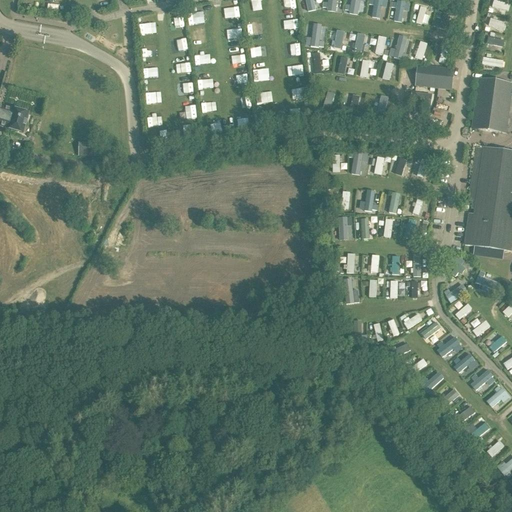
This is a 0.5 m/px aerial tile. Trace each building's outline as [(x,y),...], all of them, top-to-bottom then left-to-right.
[(306,0),(308,10),(315,8),(313,0),(306,0)] [(330,0),(328,10),(335,11),(337,0),(330,0)] [(494,1),(492,8),(509,12),(510,5),(494,1)] [(394,19),(400,21),(403,6),(398,5),(394,19)] [(421,7),(416,23),(422,25),(427,9),(421,7)] [(445,10),(439,29),(446,31),(452,12),(445,10)] [(490,19),(488,26),(505,31),(507,24),(490,19)] [(337,31),(333,48),(341,50),(345,32),(337,31)] [(358,34),(354,51),(362,53),(365,35),(358,34)] [(379,37),(375,54),(383,56),(386,38),(379,37)] [(488,38),(487,45),(503,48),(504,41),(488,38)] [(400,39),(395,57),(402,59),(407,41),(400,39)] [(421,42),(415,59),(422,61),(427,45),(421,42)] [(443,45),(439,63),(445,65),(450,47),(443,45)] [(313,54),(315,75),(322,74),(320,54),(313,54)] [(338,74),(345,75),(348,59),(341,58),(338,74)] [(483,59),(482,66),(502,69),(503,62),(483,59)] [(360,77),(367,79),(370,62),(363,61),(360,77)] [(382,80),(389,82),(393,65),(386,63),(382,80)] [(418,66),(416,86),(451,90),(453,71),(418,66)] [(511,84),(479,80),(472,129),(506,134),(511,95),(511,84)] [(321,110),(329,112),(334,93),(327,91),(321,110)] [(412,94),(411,104),(431,106),(432,96),(412,94)] [(349,112),(356,113),(359,96),(352,95),(349,112)] [(376,114),(383,116),(388,97),(381,95),(376,114)] [(0,106),(0,124),(6,126),(5,129),(22,134),(26,122),(27,121),(28,118),(27,116),(28,114),(10,109),(0,106)] [(95,148),(79,147),(78,156),(95,157),(95,148)] [(469,216),(464,246),(511,252),(511,245),(511,152),(483,149),(483,150),(476,149),(468,201),(472,202),(471,209),(475,210),(474,217),(469,216)] [(340,159),(340,156),(333,156),(333,173),(340,173),(340,163),(342,163),(342,159),(340,159)] [(385,159),(378,158),(374,175),(381,176),(385,159)] [(395,175),(402,177),(407,161),(400,159),(395,175)] [(428,161),(422,159),(417,177),(424,179),(428,161)] [(341,209),(348,210),(350,193),(343,192),(342,203),(337,203),(337,207),(341,208),(341,209)] [(389,213),(396,214),(400,195),(392,193),(389,213)] [(363,213),(370,214),(373,196),(367,195),(363,213)] [(413,214),(418,216),(423,202),(417,200),(413,214)] [(361,220),(362,240),(370,240),(369,219),(361,220)] [(345,220),(338,222),(342,238),(349,236),(346,226),(349,225),(348,220),(345,221),(345,220)] [(386,220),(384,238),(391,239),(392,228),(395,228),(395,223),(393,223),(393,221),(386,220)] [(409,220),(406,239),(413,240),(416,221),(409,220)] [(348,254),(347,274),(354,274),(355,255),(348,254)] [(413,255),(413,278),(421,278),(421,255),(413,255)] [(371,273),(378,274),(379,257),(372,256),(371,266),(368,266),(368,270),(371,271),(371,273)] [(461,276),(466,270),(450,257),(445,264),(461,276)] [(497,292),(499,284),(478,277),(475,284),(497,292)] [(349,299),(356,296),(350,280),(343,283),(349,299)] [(451,305),(468,293),(463,285),(445,297),(451,305)] [(508,318),(511,314),(511,304),(503,313),(508,318)] [(455,316),(459,320),(472,309),(468,305),(461,311),(459,309),(455,312),(457,314),(455,316)] [(404,324),(408,330),(422,321),(418,315),(404,324)] [(473,331),(477,337),(490,327),(486,321),(485,322),(482,318),(479,321),(481,325),(473,331)] [(393,337),(399,335),(394,320),(388,323),(391,331),(389,331),(390,335),(392,334),(393,337)] [(354,342),(362,342),(361,321),(353,322),(354,342)] [(425,340),(441,329),(436,323),(421,334),(425,340)] [(379,324),(373,326),(376,336),(373,336),(374,340),(377,339),(377,342),(383,341),(379,324)] [(489,348),(494,353),(507,342),(502,337),(494,343),(493,342),(490,344),(491,346),(489,348)] [(454,339),(439,350),(443,355),(453,348),(454,350),(456,349),(455,347),(458,345),(454,339)] [(392,360),(411,351),(407,345),(389,353),(392,360)] [(460,370),(475,360),(471,354),(456,365),(460,370)] [(511,358),(503,364),(507,370),(511,367),(511,358)] [(412,376),(427,365),(423,360),(413,367),(412,365),(408,367),(410,369),(408,370),(412,376)] [(474,382),(477,387),(491,377),(488,373),(474,382)] [(424,386),(428,391),(442,380),(439,375),(424,386)] [(491,409),(508,395),(502,389),(486,403),(491,409)] [(436,401),(443,409),(459,396),(454,390),(443,399),(441,397),(436,401)] [(453,420),(458,426),(475,413),(471,407),(453,420)] [(471,435),(475,441),(489,429),(485,423),(471,435)] [(487,453),(492,458),(504,447),(499,442),(492,448),(491,447),(488,449),(489,450),(487,453)] [(504,477),(511,470),(511,460),(506,465),(503,462),(496,468),(504,477)]
